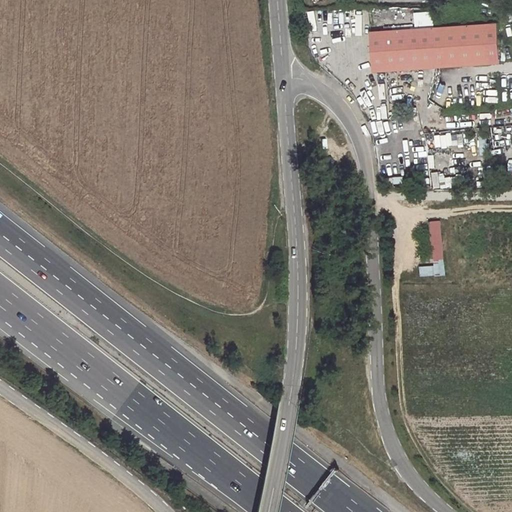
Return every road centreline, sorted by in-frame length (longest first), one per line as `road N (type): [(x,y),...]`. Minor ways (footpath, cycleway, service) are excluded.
road 1 (unclassified): [(283,77),(328,97),(358,137),(370,199),(379,400),(413,482),(448,511)]
road 2 (motorway): [(353,511),(0,233)]
road 3 (unclassified): [(267,511),(290,400),(298,301),(283,77)]
road 4 (motorway): [(0,295),(276,511)]
road 5 (track): [(470,511),(430,476),(400,419),(387,278),(402,260)]
road 6 (track): [(511,197),(370,199)]
